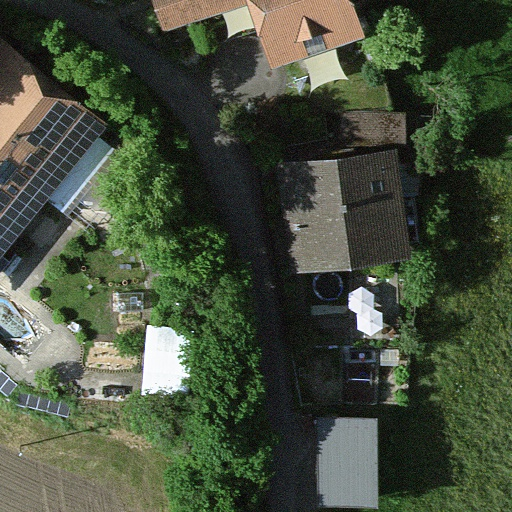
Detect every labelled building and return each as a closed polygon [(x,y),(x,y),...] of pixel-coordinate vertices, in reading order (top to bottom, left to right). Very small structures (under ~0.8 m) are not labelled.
[(335,19),(346,15),(340,0),(260,0),(274,39),(285,36),(290,50),(340,33),(335,19)] [(8,57),(0,66),(0,156),(26,178),(78,113),(8,57)] [(399,112),(344,113),(345,139),(400,138),(399,112)] [(293,172),(304,253),(414,238),(410,202),(389,204),(383,160),(353,164),(351,151),(316,156),(317,169),(293,172)] [(0,210),(26,178),(0,156),(0,210)] [(153,370),(183,369),(182,314),(151,315),(153,370)] [(320,493),(381,494),(383,406),(322,405),(320,493)]
